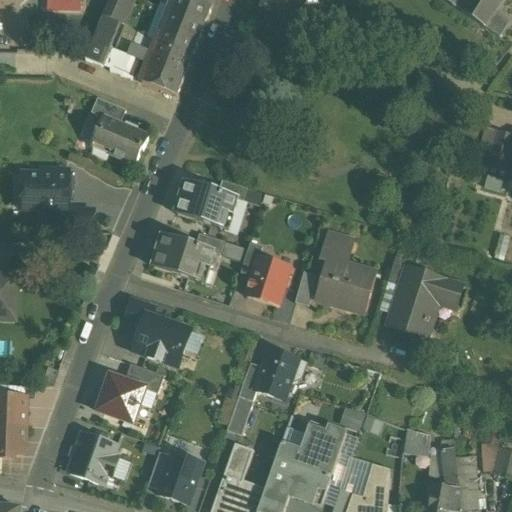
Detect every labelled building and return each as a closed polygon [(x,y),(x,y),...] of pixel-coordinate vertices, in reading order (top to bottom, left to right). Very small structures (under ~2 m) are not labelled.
[(80,0),(42,0),(42,13),(80,13),(80,0)] [(110,0),(85,62),(103,69),(103,68),(110,50),(131,0),(110,0)] [(163,0),(146,43),(147,43),(156,47),(175,0),(163,0)] [(212,9),(190,0),(175,0),(156,47),(191,61),(212,9)] [(306,0),(267,0),(263,10),(279,17),(290,21),(288,26),(284,36),(297,41),(303,26),(297,24),(306,0)] [(441,0),(454,8),(453,9),(462,15),(463,13),(464,11),(468,6),(458,0),(441,0)] [(471,0),(468,6),(464,11),(486,26),(494,14),(503,1),(502,0),(471,0)] [(509,24),(494,14),(486,26),(484,29),(499,38),(509,24)] [(290,21),(279,17),(277,22),(288,26),(290,21)] [(115,52),(115,53),(117,54),(118,54),(129,58),(133,48),(138,37),(125,28),(115,52)] [(146,43),(138,37),(133,48),(153,56),(156,47),(147,43),(146,43)] [(191,61),(156,47),(149,67),(142,85),(176,99),(191,61)] [(153,56),(133,48),(129,58),(139,63),(149,67),(153,56)] [(110,50),(103,68),(110,71),(117,54),(115,53),(115,52),(110,50)] [(129,58),(118,54),(117,54),(110,71),(110,74),(131,83),(139,63),(129,58)] [(126,113),(98,101),(91,116),(103,121),(103,119),(120,126),(126,113)] [(120,126),(103,119),(103,121),(93,144),(112,152),(110,157),(135,168),(142,154),(143,154),(150,139),(120,126)] [(486,130),(476,166),(488,170),(498,134),(486,130)] [(511,149),(511,137),(498,134),(488,170),(505,174),(511,149)] [(39,177),(24,177),(23,212),(40,213),(40,214),(50,214),(50,213),(58,213),(65,214),(65,211),(66,190),(70,190),(70,178),(66,178),(66,174),(39,173),(39,177)] [(219,195),(184,184),(179,200),(182,203),(177,217),(225,232),(230,217),(234,218),(239,203),(239,201),(219,195)] [(247,192),(222,184),(219,195),(239,201),(239,203),(244,204),(247,192)] [(92,212),(65,211),(65,214),(58,213),(57,235),(92,236),(92,212)] [(225,245),(200,237),(196,249),(216,255),(216,256),(221,257),(225,245)] [(348,243),(328,237),(319,264),(326,266),(327,262),(341,266),(343,260),(342,260),(348,243)] [(196,249),(161,238),(156,253),(159,256),(155,271),(202,286),(207,271),(211,272),(216,256),(216,255),(196,249)] [(250,246),(241,276),(252,279),(258,261),(259,261),(263,250),(250,246)] [(259,261),(258,261),(252,279),(246,299),(278,310),(291,271),(259,261)] [(396,261),(387,288),(400,292),(406,272),(408,273),(410,265),(396,261)] [(341,266),(327,262),(326,266),(314,305),(363,320),(377,277),(341,266)] [(408,273),(406,272),(400,292),(388,330),(425,342),(436,307),(456,313),(463,290),(408,273)] [(318,279),(304,275),(295,305),(309,309),(318,279)] [(0,320),(11,321),(12,278),(0,277),(0,320)] [(155,310),(132,301),(124,324),(141,330),(146,317),(152,319),(155,310)] [(152,319),(146,317),(141,330),(133,355),(178,371),(191,333),(152,319)] [(264,371),(256,394),(257,394),(284,404),(290,387),(301,382),(307,367),(270,354),(264,371)] [(165,379),(131,367),(125,384),(146,391),(145,392),(158,397),(165,379)] [(251,367),(239,400),(253,406),(257,394),(256,394),(264,371),(251,367)] [(57,375),(46,370),(38,390),(51,390),(57,375)] [(125,384),(110,379),(98,414),(133,427),(145,392),(146,391),(125,384)] [(7,401),(0,400),(0,428),(23,430),(24,401),(7,401)] [(253,406),(239,400),(227,434),(241,440),(253,406)] [(361,437),(362,432),(374,433),(375,416),(345,414),(343,436),(361,437)] [(303,455),(281,448),(266,492),(258,511),(285,511),(290,499),(321,510),(347,437),(311,425),(303,446),(306,446),(303,455)] [(23,430),(0,428),(0,461),(10,462),(10,457),(22,458),(23,430)] [(431,439),(406,432),(405,448),(430,451),(431,439)] [(118,449),(83,437),(69,476),(104,488),(107,478),(112,480),(119,461),(114,459),(118,449)] [(258,511),(266,492),(243,484),(254,454),(235,447),(212,511),(258,511)] [(511,452),(505,451),(499,476),(511,478),(511,452)] [(160,456),(148,490),(159,494),(171,460),(160,456)] [(203,467),(172,456),(171,460),(159,494),(158,498),(188,508),(203,467)] [(463,469),(456,470),(460,511),(476,511),(476,490),(473,468),(463,469)] [(364,500),(353,498),(348,511),(387,511),(391,473),(373,469),(364,500)] [(460,511),(456,470),(446,471),(447,490),(454,491),(449,511),(460,511)] [(447,490),(434,487),(429,511),(449,511),(454,491),(447,490)] [(348,511),(353,498),(342,494),(335,511),(348,511)]
